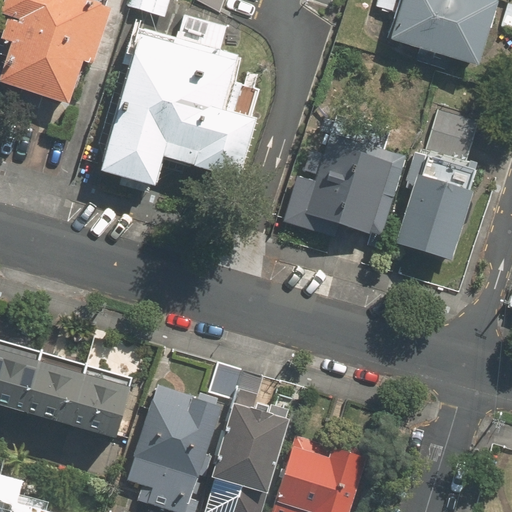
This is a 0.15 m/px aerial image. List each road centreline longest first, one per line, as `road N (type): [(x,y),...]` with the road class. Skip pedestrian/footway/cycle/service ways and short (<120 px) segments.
road 1 (residential): [(469,365),(0,233)]
road 2 (residential): [(469,365),(511,215)]
road 3 (residential): [(469,365),(428,511)]
